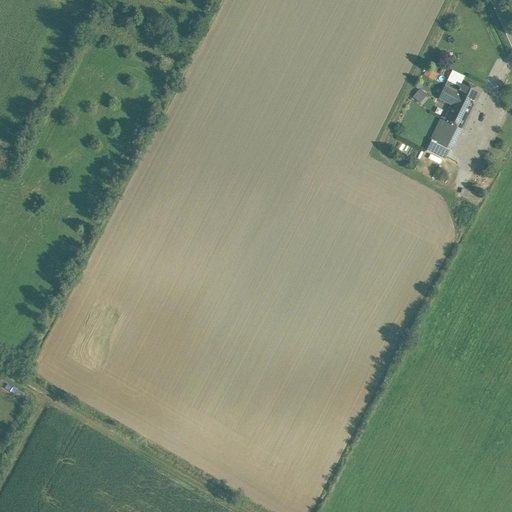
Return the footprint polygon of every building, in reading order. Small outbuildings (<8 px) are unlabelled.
[(481,90),(463,81),(460,87),(448,81),(439,98),(451,104),(450,107),(468,116),(481,90)] [(420,87),(413,96),(421,102),(428,94),(420,87)] [(468,116),(450,107),(444,119),(462,129),(468,116)] [(454,144),(462,129),(444,119),(442,118),(438,127),(443,130),(440,137),(454,144)] [(443,130),(438,127),(432,140),(437,142),(440,137),(443,130)] [(454,144),(440,137),(437,142),(449,149),(451,150),(454,144)] [(437,142),(432,140),(427,149),(445,158),(449,149),(437,142)] [(408,156),(414,158),(416,149),(407,147),(406,150),(409,151),(408,156)]
